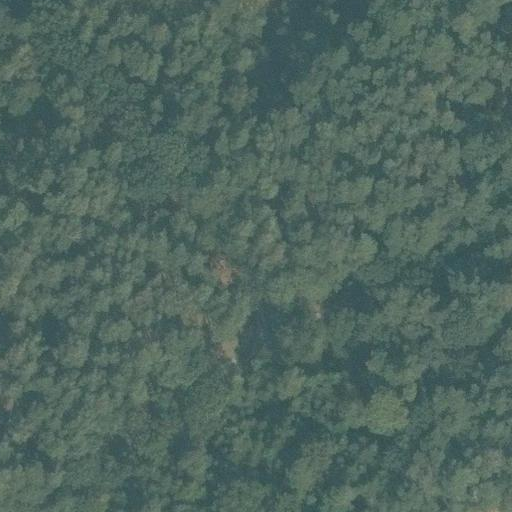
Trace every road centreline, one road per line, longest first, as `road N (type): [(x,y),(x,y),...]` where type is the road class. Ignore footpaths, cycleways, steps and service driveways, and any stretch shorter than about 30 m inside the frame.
road 1 (track): [(272,332),(45,511)]
road 2 (track): [(272,332),(511,240)]
